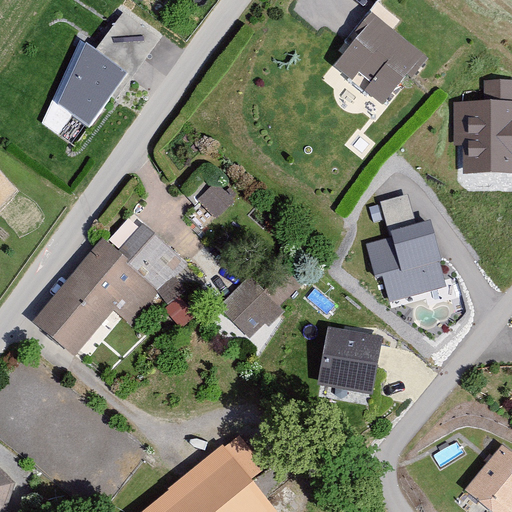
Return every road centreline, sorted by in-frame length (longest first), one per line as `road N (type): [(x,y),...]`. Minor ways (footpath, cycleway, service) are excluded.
road 1 (unclassified): [(246,0),(0,339)]
road 2 (unknown): [(245,405),(192,424),(141,422),(14,318)]
road 3 (residential): [(401,511),(385,476),(394,440),(511,305)]
